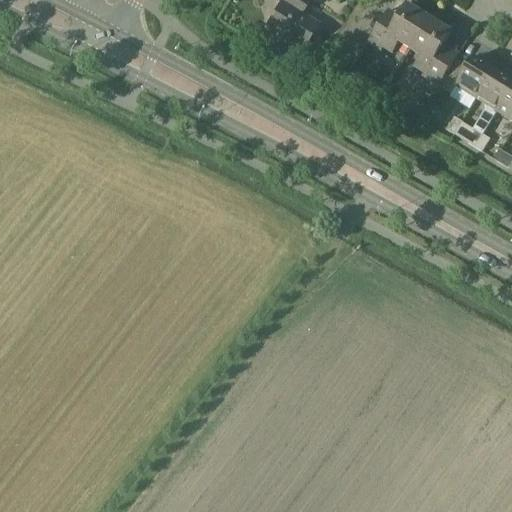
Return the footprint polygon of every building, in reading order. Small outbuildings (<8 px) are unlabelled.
[(299,55),(317,28),(301,18),(310,3),(305,0),(275,0),(275,1),(280,5),(263,32),(299,55)] [(410,52),(430,20),(409,6),(397,25),(385,17),(368,43),(381,52),(383,48),(393,55),(400,45),(410,52)] [(439,88),(455,61),(441,52),(453,34),(430,20),(410,52),(422,59),(415,69),(426,76),(424,79),(439,88)] [(475,100),(493,72),(472,59),(466,68),(455,61),(439,88),(449,95),(454,87),(475,100)] [(362,77),(351,71),(347,76),(338,92),(349,98),(362,77)] [(496,114),(511,88),(511,83),(493,72),(475,100),(487,108),(473,132),(474,133),(481,137),(483,135),(496,114)] [(511,123),(511,88),(496,114),(511,123)] [(452,137),(460,124),(454,119),(445,133),(452,137)] [(474,133),(467,144),(468,145),(474,149),(481,137),(474,133)] [(474,149),(482,154),(490,140),(483,135),(481,137),(474,149)]
